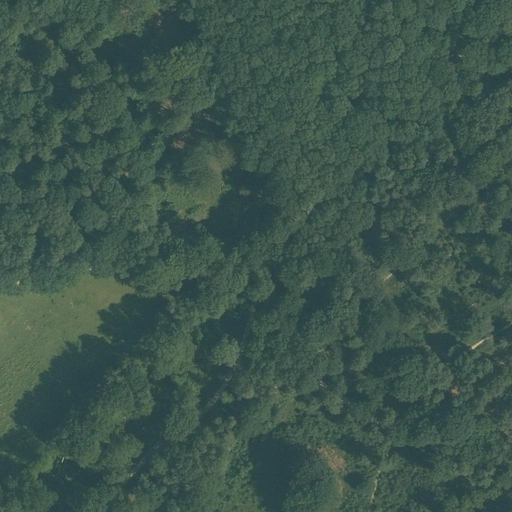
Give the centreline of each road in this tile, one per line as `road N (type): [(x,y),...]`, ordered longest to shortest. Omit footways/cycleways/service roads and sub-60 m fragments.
road 1 (track): [(511,25),(468,51),(278,233),(232,371)]
road 2 (unknown): [(511,163),(436,226),(325,348),(297,357)]
road 3 (track): [(232,371),(214,400),(89,511)]
